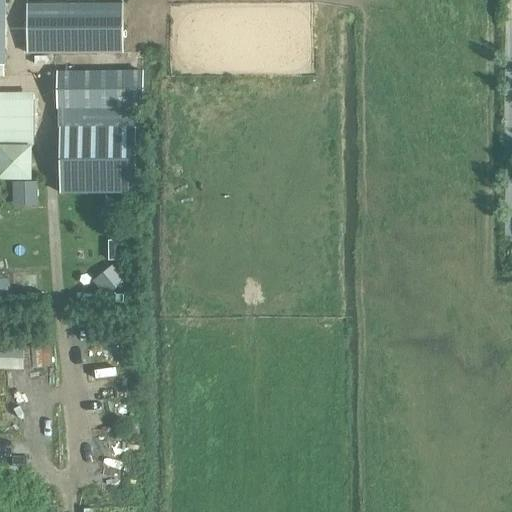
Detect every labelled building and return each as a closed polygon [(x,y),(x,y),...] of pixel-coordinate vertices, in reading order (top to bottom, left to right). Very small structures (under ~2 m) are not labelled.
[(27,55),(123,53),(122,5),(26,7),(27,55)] [(58,111),(80,110),(143,110),(142,72),(57,73),(58,111)] [(0,143),(37,143),(37,100),(0,100),(0,143)] [(59,193),(134,193),(134,129),(59,129),(59,193)] [(14,182),(14,206),(40,205),(39,182),(14,182)] [(107,198),(99,216),(117,223),(124,205),(107,198)] [(132,281),(118,263),(97,280),(112,298),(132,281)]
